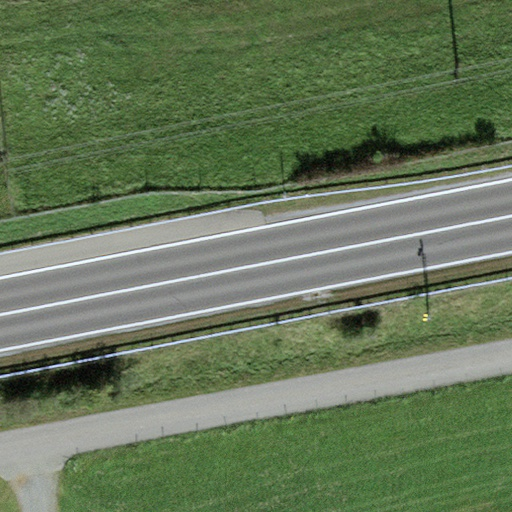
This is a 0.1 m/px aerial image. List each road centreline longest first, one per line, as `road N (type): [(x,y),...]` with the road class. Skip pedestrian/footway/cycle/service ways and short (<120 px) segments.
road 1 (trunk): [(511,214),(0,313)]
road 2 (unclassified): [(0,452),(511,355)]
